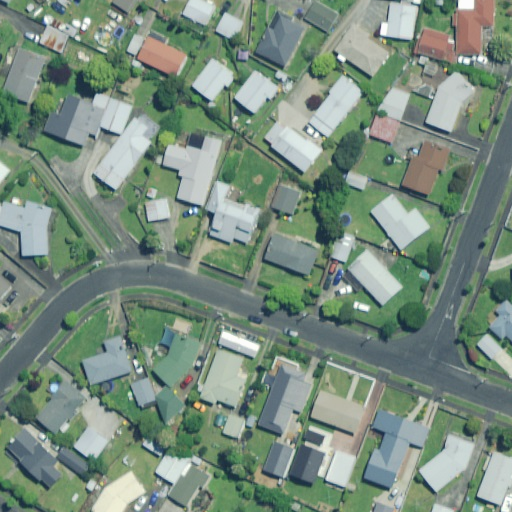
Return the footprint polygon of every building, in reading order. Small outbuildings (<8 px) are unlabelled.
[(139,0),(115,0),(113,4),(130,15),(139,0)] [(215,8),(197,0),(190,0),(183,16),(206,27),(215,8)] [(347,0),(346,0),(327,0),(326,3),(344,9),(347,0)] [(422,55),(430,57),(456,67),(460,56),(464,56),(481,57),(482,42),(492,43),(494,0),(456,0),(456,14),(451,14),(450,26),(455,26),(455,35),(454,41),(422,29),(414,52),(418,53),(422,55)] [(316,2),(305,20),(328,33),(338,15),(316,2)] [(416,8),(391,5),(388,25),(382,24),(380,36),(411,41),(416,8)] [(243,24),(225,15),(216,33),(234,42),(243,24)] [(306,29),(282,17),(275,32),(270,30),(258,55),(287,68),(306,29)] [(353,25),(335,53),(339,55),(336,59),(344,64),(346,60),(373,78),(389,55),(366,39),(369,35),(353,25)] [(49,29),(47,27),(39,44),(61,54),(69,37),(59,33),(49,29)] [(142,39),(134,36),(127,53),(135,57),(142,39)] [(187,57),(148,38),(138,60),(176,79),(187,57)] [(45,62),(12,50),(5,70),(0,82),(0,93),(29,104),(45,62)] [(236,77),(212,60),(192,87),(213,102),(225,86),(228,88),(236,77)] [(467,82),(457,72),(440,89),(426,123),(451,133),(463,104),(475,92),(466,83),(467,82)] [(278,90),(255,73),(235,99),(255,114),(267,98),(270,100),(278,90)] [(363,93),(343,78),(308,123),(328,139),(363,93)] [(418,95),(428,99),(433,89),(423,84),(418,95)] [(409,96),(392,89),(378,112),(369,136),(391,144),(409,96)] [(94,137),(105,110),(92,105),(68,96),(61,117),(52,113),(45,133),(84,147),(89,135),(94,137)] [(132,108),(111,99),(100,127),(121,135),(132,108)] [(148,129),(136,119),(95,174),(117,191),(152,144),(142,137),(148,129)] [(284,131),(275,124),(263,142),(306,173),(321,152),(287,127),(284,131)] [(222,143),(192,134),(187,152),(169,146),(163,166),(180,171),(179,177),(184,178),(177,199),(203,207),(222,143)] [(450,153),(424,143),(418,159),(413,157),(402,186),(430,197),(439,171),(443,173),(450,153)] [(0,184),(10,172),(0,163),(0,184)] [(367,177),(350,172),(346,186),(363,191),(367,177)] [(230,188),(218,183),(207,211),(219,215),(214,229),(225,233),(222,240),(233,244),(239,229),(252,234),(260,213),(225,200),(230,188)] [(158,190),(147,187),(144,197),(154,201),(158,190)] [(293,216),(302,194),(291,189),(282,211),(293,216)] [(408,216),(393,197),(372,213),(401,251),(430,229),(415,210),(408,216)] [(169,219),(166,201),(146,204),(149,223),(169,219)] [(51,210),(27,203),(25,210),(3,204),(2,210),(0,209),(0,226),(22,233),(23,257),(46,256),(47,227),(51,210)] [(355,238),(343,234),(333,259),(346,264),(355,238)] [(309,277),(320,246),(298,238),(296,243),(275,235),(266,261),(309,277)] [(403,288),(368,252),(342,277),(357,293),(364,287),(383,307),(403,288)] [(0,279),(0,301),(11,289),(0,279)] [(511,306),(506,302),(485,324),(502,340),(506,336),(511,341),(511,306)] [(172,389),(194,367),(200,341),(167,333),(163,346),(171,348),(170,353),(153,371),(172,389)] [(502,351),(487,336),(477,346),(492,361),(502,351)] [(132,373),(120,337),(103,343),(107,354),(83,362),(91,386),(132,373)] [(240,345),(226,339),(223,347),(237,353),(240,345)] [(258,347),(247,344),(242,358),(253,362),(258,347)] [(244,360),(219,351),(200,399),(216,405),(217,401),(236,408),(246,382),(237,378),(244,360)] [(312,385),(279,372),(259,426),(284,436),(294,411),(301,414),(312,385)] [(157,405),(146,379),(130,386),(141,411),(157,405)] [(37,420),(56,435),(59,432),(63,435),(69,427),(66,424),(69,421),(71,423),(79,413),(77,411),(86,399),(66,383),(37,420)] [(185,409),(167,388),(156,397),(166,425),(185,409)] [(366,409),(321,393),(312,419),(356,435),(366,409)] [(412,445),(424,449),(431,430),(378,410),(371,429),(386,435),(380,452),(376,451),(365,479),(394,491),(412,445)] [(244,421),(229,416),(223,434),(238,439),(244,421)] [(94,462),(109,442),(89,427),(74,448),(94,462)] [(82,477),(89,468),(64,447),(58,455),(24,428),(7,449),(22,462),(20,464),(51,490),(63,475),(54,468),(60,460),(82,477)] [(475,446),(451,437),(446,451),(420,472),(437,493),(466,469),(472,455),(475,446)] [(164,448),(153,440),(147,449),(158,457),(164,448)] [(294,449),(274,442),(263,472),(283,479),(294,449)] [(189,461),(169,449),(154,473),(174,485),(189,461)] [(356,459),(336,452),(325,481),(345,488),(356,459)] [(511,479),(511,459),(495,453),(477,497),(501,507),(511,479)] [(187,508),(200,488),(204,491),(211,479),(205,475),(187,464),(168,496),(187,508)] [(146,493),(131,473),(105,490),(92,511),(124,511),(130,505),(146,493)] [(92,493),(99,482),(91,478),(84,488),(92,493)]
